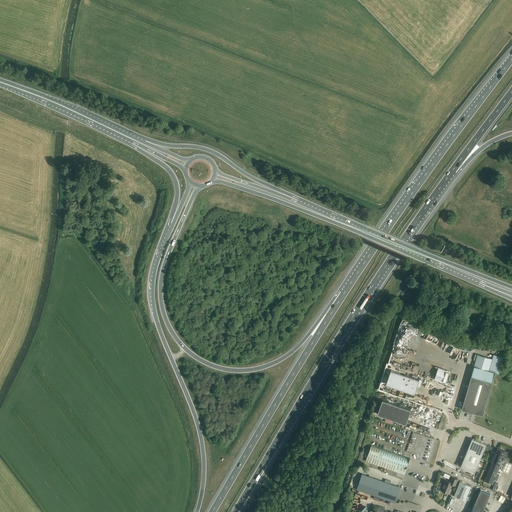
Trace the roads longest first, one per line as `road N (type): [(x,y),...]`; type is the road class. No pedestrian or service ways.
road 1 (motorway): [(236,511),(451,171)]
road 2 (motorway): [(343,293),(292,351),(265,366),(223,368),(189,351),(168,326),(160,280),(199,186)]
road 3 (motorway): [(172,225),(151,297),(198,425),(203,482),(196,511)]
road 4 (motorway): [(511,57),(343,293)]
road 5 (motorway): [(343,293),(211,511)]
road 6 (trunk): [(299,205),(209,149),(137,141)]
road 7 (trunk): [(458,269),(299,205)]
road 8 (motorway): [(101,123),(169,169),(177,190),(172,225)]
